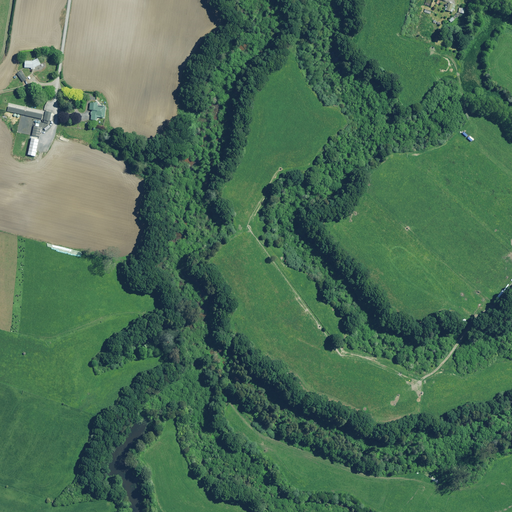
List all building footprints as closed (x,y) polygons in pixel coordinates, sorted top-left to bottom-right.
[(450,10),(452,10),(453,8),(454,9),(455,5),(449,3),(447,7),(446,6),(445,10),(450,11),(450,10)] [(40,64),(38,58),(32,61),(25,61),(25,67),(31,68),(31,69),(35,69),(35,67),(40,64)] [(27,79),(21,71),(17,74),(23,82),(27,79)] [(90,114),(91,115),(91,120),(97,120),(97,117),(104,118),(105,107),(97,106),(97,103),(93,103),(90,103),(89,110),(91,110),(90,114)] [(44,112),(9,104),(7,111),(42,119),(44,112)] [(49,123),(49,120),(52,121),(53,116),(50,115),(51,112),(46,111),(43,122),(49,123)] [(39,124),(36,123),(35,126),(34,126),(32,135),(39,137),(41,127),(39,127),(39,124)] [(38,140),(31,138),(28,155),(35,156),(38,140)]
